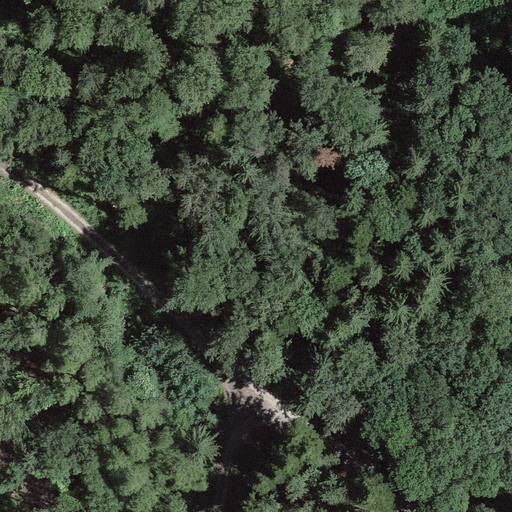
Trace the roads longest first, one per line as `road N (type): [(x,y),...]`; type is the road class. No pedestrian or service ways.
road 1 (track): [(417,511),(25,178),(0,168)]
road 2 (track): [(261,379),(225,511)]
